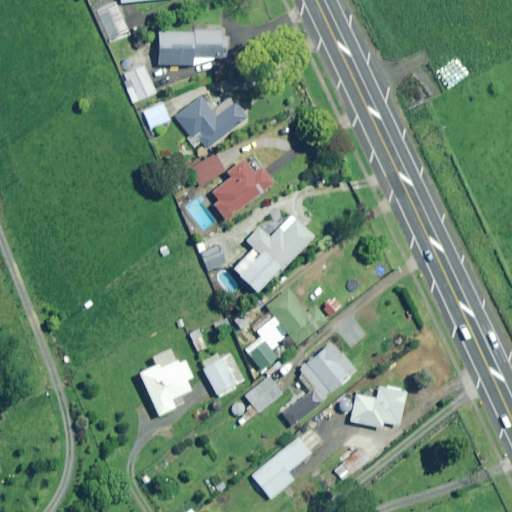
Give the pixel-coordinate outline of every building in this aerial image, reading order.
[(126,34),(114,5),(93,14),(105,42),(126,34)] [(193,67),(219,61),(219,53),(225,53),(225,33),(157,34),(157,67),(193,67)] [(155,95),(143,66),(122,75),(125,83),(123,84),(131,105),(155,95)] [(213,118),(199,99),(173,118),(194,147),(199,143),(204,151),(248,118),(236,101),(213,118)] [(168,122),(161,104),(141,113),(148,130),(168,122)] [(275,183),(253,153),(223,175),(227,181),(210,194),(217,203),(212,206),(223,221),(275,183)] [(224,173),(213,155),(188,170),(198,188),(224,173)] [(311,238),(278,207),(244,243),(251,250),(231,272),(254,294),(277,270),(279,272),(311,238)] [(226,264),(218,246),(199,255),(207,273),(226,264)] [(288,290),(265,308),(279,327),(275,330),(283,340),(279,342),(287,353),(325,324),(313,309),(306,314),(288,290)] [(255,320),(249,312),(233,323),(239,331),(255,320)] [(204,349),(197,332),(188,336),(196,353),(204,349)] [(276,359),(263,343),(247,356),(259,372),(276,359)] [(328,395),(350,378),(337,362),(342,358),(331,344),(303,365),(297,370),(300,374),(295,378),(306,391),(278,412),(290,427),(326,399),(325,397),(328,395)] [(243,382),(229,356),(201,370),(215,397),(243,382)] [(183,362),(160,372),(158,366),(137,375),(157,418),(184,405),(180,396),(189,392),(184,382),(191,379),(183,362)] [(256,414),(257,415),(281,395),(267,377),(242,397),(250,407),(234,421),(239,428),(256,414)] [(404,395),(377,390),(375,401),(354,397),(349,423),(388,431),(389,426),(398,427),(404,395)] [(324,444),(310,427),(249,476),(269,501),(293,481),(286,474),(324,444)] [(377,454),(368,443),(332,471),(341,482),(377,454)]
